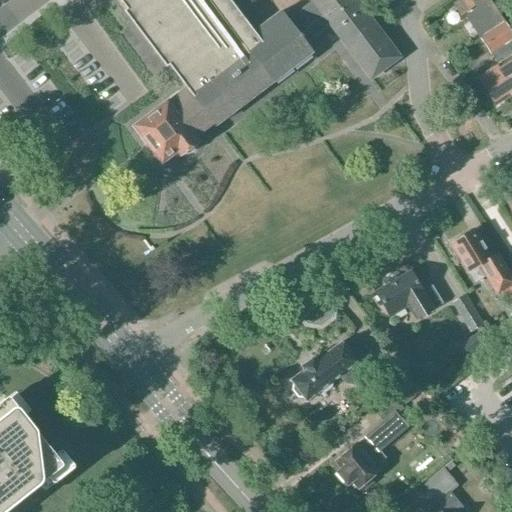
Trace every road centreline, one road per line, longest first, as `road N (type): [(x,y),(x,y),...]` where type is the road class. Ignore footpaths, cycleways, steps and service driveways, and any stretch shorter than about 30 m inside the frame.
road 1 (residential): [(139,353),(455,176)]
road 2 (residential): [(394,0),(414,32),(421,106),(455,176)]
road 3 (tertiary): [(0,226),(122,367)]
road 4 (tertiary): [(139,353),(17,212)]
road 5 (tertiary): [(207,456),(187,412),(139,353)]
road 6 (tertiary): [(122,367),(207,456)]
